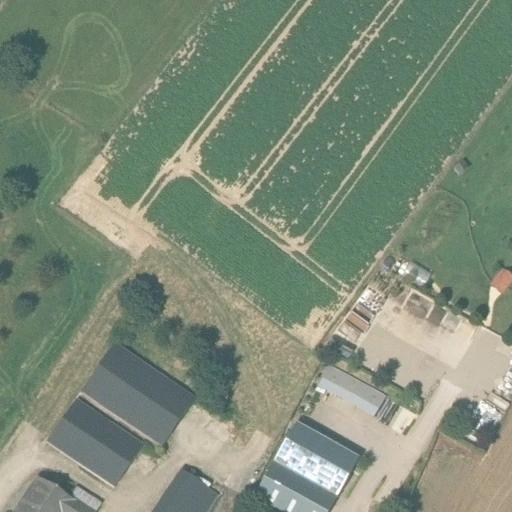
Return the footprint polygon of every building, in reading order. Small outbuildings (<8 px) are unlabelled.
[(489,287),(502,296),(511,282),(511,277),(502,270),(489,287)] [(161,451),(196,400),(115,345),(80,396),(161,451)] [(333,363),(319,388),(378,420),(391,394),(333,363)] [(113,490),(144,447),(77,401),(46,444),(113,490)] [(357,460),(296,426),(272,464),(335,499),(357,460)] [(276,511),(327,511),(335,499),(272,464),(253,499),(276,511)] [(208,511),(220,492),(180,469),(155,511),(208,511)] [(36,478),(14,511),(96,511),(102,504),(63,479),(55,490),(36,478)]
